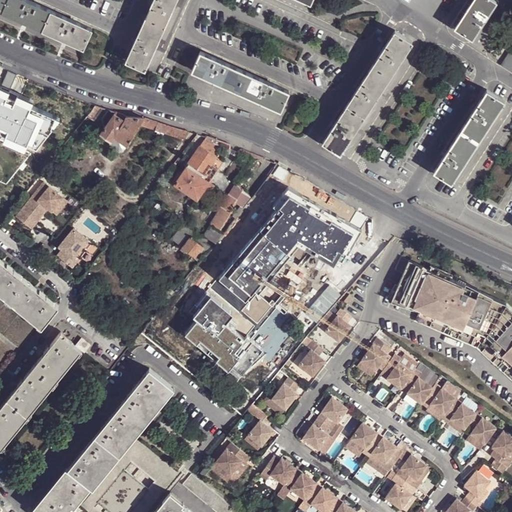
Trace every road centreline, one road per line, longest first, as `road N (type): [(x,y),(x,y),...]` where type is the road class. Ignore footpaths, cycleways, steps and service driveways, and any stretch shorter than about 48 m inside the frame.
road 1 (tertiary): [(0,45),(270,140),(408,219),(511,264)]
road 2 (unknown): [(288,150),(219,243),(216,269)]
